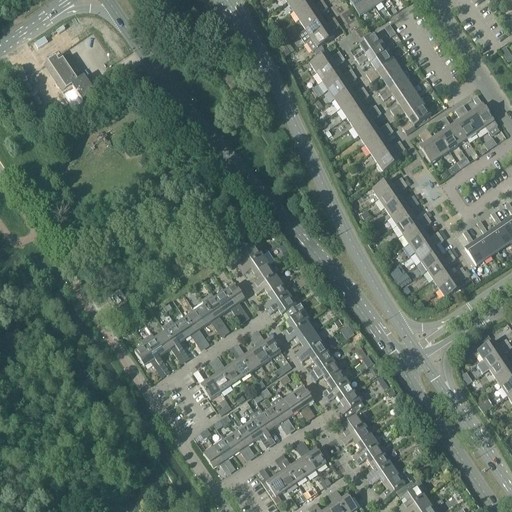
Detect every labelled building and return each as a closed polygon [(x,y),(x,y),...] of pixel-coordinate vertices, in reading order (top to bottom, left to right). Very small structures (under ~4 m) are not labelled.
[(293,0),(287,5),(293,14),(310,3),(307,0),(293,0)] [(367,14),(357,0),(351,0),(348,2),(360,19),(367,14)] [(357,0),(367,14),(374,9),(367,0),(357,0)] [(367,0),(374,9),(381,4),(377,0),(367,0)] [(310,3),(293,14),(299,23),(325,6),(322,2),(313,8),(310,3)] [(325,6),(299,23),(305,32),(322,21),(318,16),(327,10),(325,6)] [(322,21),(305,32),(311,41),(337,24),(334,19),(325,25),(322,21)] [(337,24),(311,41),(306,44),(312,54),(314,52),(316,56),(323,51),(321,48),(334,39),(330,34),(339,28),(337,24)] [(389,27),(385,30),(391,39),(395,36),(389,27)] [(286,32),(277,37),(284,46),(291,41),(286,32)] [(356,63),(382,45),(376,36),(359,47),(363,52),(354,58),(356,63)] [(382,45),(356,63),(359,67),(368,61),(371,66),(388,54),(382,45)] [(285,47),(279,50),(285,60),(291,57),(285,47)] [(504,48),(498,52),(506,64),(511,60),(504,48)] [(310,66),(316,75),(342,58),(339,54),(330,60),(326,55),(310,66)] [(368,80),(394,63),(388,54),(371,66),(375,70),(366,76),(368,80)] [(79,97),(91,89),(70,57),(59,64),(56,60),(44,67),(63,95),(73,88),(79,97)] [(322,84),(339,73),(335,68),(344,62),(342,58),(316,75),(322,84)] [(384,84),(400,72),(394,63),(368,80),(371,85),(380,79),(384,84)] [(339,73),(322,84),(328,93),(354,76),(351,72),(342,78),(339,73)] [(400,72),(384,84),(387,88),(378,95),(381,99),(406,81),(400,72)] [(334,102),(351,91),(347,86),(356,80),(354,76),(328,93),(334,102)] [(58,120),(50,106),(30,78),(17,87),(45,129),(58,120)] [(406,81),(381,99),(384,103),(393,97),(396,102),(412,90),(406,81)] [(351,91),(334,102),(340,111),(366,94),(363,90),(354,96),(351,91)] [(393,117),(419,99),(412,90),(396,102),(399,106),(390,112),(393,117)] [(346,120),(363,109),(359,104),(368,98),(366,94),(340,111),(346,120)] [(473,113),(485,130),(488,135),(497,129),(477,98),(472,101),(478,110),(473,113)] [(408,120),(425,108),(419,99),(393,117),(396,121),(405,115),(408,120)] [(352,129),(378,112),(375,108),(366,114),(363,109),(346,120),(352,129)] [(425,108),(408,120),(411,124),(402,130),(405,135),(414,129),(431,118),(425,108)] [(485,130),(473,113),(469,117),(463,108),(458,110),(476,136),(485,130)] [(476,136),(458,110),(454,113),(460,122),(455,125),(467,142),(476,136)] [(358,138),(375,127),(372,122),(381,116),(378,112),(352,129),(358,138)] [(440,122),(458,148),(467,142),(455,125),(451,129),(445,120),(440,122)] [(438,137),(449,154),(458,148),(440,122),(436,125),(442,134),(438,137)] [(364,147),(390,130),(387,126),(378,132),(375,127),(358,138),(364,147)] [(390,130),(364,147),(370,156),(387,145),(384,140),(393,134),(390,130)] [(449,154),(438,137),(433,141),(427,132),(422,135),(440,160),(449,154)] [(440,160),(422,135),(418,137),(424,146),(419,150),(430,167),(440,160)] [(387,145),(370,156),(376,165),(402,148),(399,144),(390,150),(387,145)] [(402,148),(376,165),(383,174),(399,163),(396,158),(405,152),(402,148)] [(378,202),(404,184),(401,180),(392,186),(389,181),(372,192),(378,202)] [(384,211),(401,200),(398,195),(407,189),(404,184),(378,202),(384,211)] [(349,186),(344,189),(347,195),(352,192),(349,186)] [(390,220),(416,202),(413,198),(404,204),(401,200),(384,211),(390,220)] [(416,202),(390,220),(396,229),(413,217),(410,213),(419,207),(416,202)] [(366,212),(360,216),(363,222),(370,218),(366,212)] [(413,217),(396,229),(402,238),(428,220),(425,216),(416,222),(413,217)] [(408,247),(425,236),(422,231),(431,225),(428,220),(402,238),(408,247)] [(498,221),(494,223),(498,229),(500,228),(511,244),(511,230),(507,223),(502,227),(498,221)] [(493,232),(504,249),(511,244),(500,228),(498,229),(493,232)] [(484,230),(480,232),(484,238),(486,237),(497,254),(504,249),(493,232),(488,236),(484,230)] [(415,256),(440,239),(438,234),(429,241),(425,236),(408,247),(415,256)] [(479,242),(490,259),(497,254),(486,237),(484,238),(479,242)] [(421,265),(437,254),(434,249),(443,243),(440,239),(415,256),(421,265)] [(470,239),(466,242),(470,248),(472,247),(483,263),(490,259),(479,242),(474,245),(470,239)] [(284,245),(279,248),(284,256),(289,253),(284,245)] [(240,272),(262,257),(255,247),(241,257),(245,263),(237,268),(240,272)] [(472,247),(470,248),(465,252),(476,268),(483,263),(472,247)] [(437,254),(421,265),(427,274),(452,257),(450,252),(441,258),(437,254)] [(262,257),(240,272),(243,277),(251,271),(254,277),(269,267),(262,257)] [(452,257),(427,274),(433,283),(450,272),(446,267),(455,261),(452,257)] [(390,260),(384,264),(389,272),(395,268),(390,260)] [(269,267),(254,277),(258,283),(250,288),(253,292),(276,277),(269,267)] [(396,269),(388,275),(393,283),(402,278),(396,269)] [(439,292),(465,275),(462,270),(453,276),(450,272),(433,283),(439,292)] [(465,275),(439,292),(445,301),(462,290),(458,285),(467,279),(465,275)] [(276,277),(253,292),(256,297),(264,291),(268,297),(282,287),(276,277)] [(405,277),(394,284),(399,292),(401,291),(406,288),(411,285),(405,277)] [(224,294),(239,316),(244,313),(238,305),(244,301),(235,286),(224,294)] [(267,312),(289,297),(282,287),(268,297),(272,303),(264,308),(267,312)] [(406,288),(401,291),(405,297),(410,294),(406,288)] [(119,294),(109,300),(109,301),(116,311),(126,305),(126,304),(120,294),(119,294)] [(214,300),(224,315),(230,311),(235,319),(239,316),(224,294),(214,300)] [(211,296),(201,303),(204,307),(219,329),(224,326),(218,319),(224,315),(214,300),(211,296)] [(417,302),(413,296),(408,299),(412,305),(417,302)] [(286,315),(296,307),(289,297),(267,312),(269,316),(277,311),(281,317),(286,315)] [(296,307),(286,315),(290,321),(286,324),(290,330),(282,335),(285,340),(307,325),(301,314),(304,312),(299,305),(296,307)] [(219,329),(204,307),(194,314),(204,328),(210,324),(215,332),(219,329)] [(194,314),(184,320),(184,321),(199,343),(204,340),(199,332),(204,328),(194,314)] [(174,327),(184,342),(190,338),(195,346),(199,343),(184,321),(184,320),(174,327)] [(172,323),(161,330),(164,334),(179,356),(184,353),(178,345),(184,342),(174,327),(172,323)] [(296,339),(300,344),(314,335),(307,325),(285,340),(288,344),(296,339)] [(348,330),(341,335),(346,342),(353,337),(348,330)] [(164,334),(154,341),(164,355),(170,351),(175,359),(179,356),(164,334)] [(296,355),(298,359),(321,344),(314,335),(300,344),(303,350),(296,355)] [(151,336),(142,343),(144,347),(159,370),(164,367),(159,359),(164,355),(154,341),(151,336)] [(258,345),(270,362),(281,355),(271,340),(265,344),(263,341),(258,345)] [(483,363),(509,345),(506,341),(497,347),(493,342),(477,353),(483,363)] [(309,359),(313,364),(328,354),(321,344),(298,359),(301,364),(309,359)] [(270,362),(258,345),(254,347),(256,350),(250,354),(260,369),(270,362)] [(509,345),(483,363),(489,372),(506,360),(502,356),(511,350),(509,345)] [(159,370),(144,347),(134,354),(144,369),(150,364),(155,372),(159,370)] [(361,348),(356,352),(360,357),(365,354),(361,348)] [(238,358),(250,376),(260,369),(250,354),(245,358),(243,355),(238,358)] [(309,375),(312,380),(334,365),(328,354),(313,364),(317,370),(309,375)] [(230,368),(240,383),(250,376),(238,358),(234,361),(236,364),(230,368)] [(495,381),(511,369),(511,362),(509,365),(506,360),(489,372),(495,381)] [(323,378),(326,384),(341,374),(334,365),(312,380),(315,384),(323,378)] [(288,366),(277,373),(281,379),(292,372),(288,366)] [(218,371),(230,389),(240,383),(230,368),(225,371),(223,368),(218,371)] [(501,390),(511,382),(511,369),(495,381),(501,390)] [(230,389),(218,371),(214,374),(216,377),(210,381),(220,396),(230,389)] [(325,399),(348,384),(341,374),(326,384),(330,390),(322,395),(325,399)] [(220,396),(210,381),(205,385),(203,382),(198,385),(210,402),(220,396)] [(507,399),(511,395),(511,382),(501,390),(507,399)] [(348,384),(325,399),(328,404),(336,398),(340,404),(354,394),(348,384)] [(293,397),(304,414),(309,411),(307,408),(313,404),(304,389),(293,397)] [(266,391),(262,394),(267,400),(270,398),(266,391)] [(393,391),(388,395),(391,400),(397,397),(393,391)] [(344,410),(336,415),(339,420),(341,418),(361,405),(354,394),(340,404),(344,410)] [(283,403),(293,417),(299,413),(301,416),(304,414),(293,397),(283,403)] [(281,399),(270,406),(273,410),(284,427),(289,424),(287,421),(293,417),(281,399)] [(478,405),(477,406),(483,415),(492,409),(486,400),(485,400),(478,405)] [(361,405),(341,418),(343,422),(364,408),(361,405)] [(227,406),(221,410),(217,413),(221,419),(231,412),(227,406)] [(284,427),(273,410),(263,416),(273,431),(279,427),(281,430),(284,427)] [(263,416),(253,423),(254,423),(267,445),(272,441),(267,434),(273,431),(263,416)] [(342,442),(364,427),(357,417),(343,427),(347,433),(339,438),(342,442)] [(243,430),(253,444),(259,440),(261,443),(265,441),(254,423),(253,423),(243,430)] [(364,427),(342,442),(345,447),(353,441),(357,447),(371,438),(371,437),(364,427)] [(253,444),(243,430),(233,436),(233,437),(245,454),(249,451),(247,448),(253,444)] [(223,443),(233,458),(239,453),(241,456),(245,454),(233,437),(233,436),(223,443)] [(355,462),(378,447),(371,437),(371,438),(357,447),(360,453),(353,458),(355,462)] [(233,458),(223,443),(213,450),(225,467),(230,464),(228,461),(233,458)] [(378,447),(355,462),(358,466),(366,461),(370,467),(385,457),(378,447)] [(225,467),(213,450),(203,456),(213,471),(219,467),(221,470),(225,467)] [(304,455),(316,473),(326,465),(316,451),(310,455),(308,452),(304,455)] [(296,465),(306,479),(316,473),(304,455),(300,458),(302,461),(296,465)] [(369,482),(391,467),(385,457),(370,467),(374,473),(366,478),(369,482)] [(285,461),(281,464),(284,469),(296,486),(306,479),(296,465),(290,468),(285,461)] [(445,466),(440,470),(444,475),(449,472),(445,466)] [(391,467),(369,482),(372,486),(380,481),(384,487),(398,477),(391,467)] [(296,486),(284,469),(280,471),(282,474),(276,478),(286,492),(286,493),(296,486)] [(403,474),(398,477),(384,487),(387,492),(379,498),(383,503),(403,489),(405,492),(414,486),(413,486),(411,483),(410,484),(403,474)] [(281,504),(277,498),(286,493),(286,492),(276,478),(270,482),(268,479),(264,482),(261,484),(276,507),(281,504)] [(405,511),(424,499),(420,493),(423,489),(419,483),(413,486),(414,486),(405,492),(407,495),(403,498),(407,504),(399,509),(401,511),(405,511)] [(331,496),(341,511),(356,511),(357,511),(347,497),(341,501),(336,493),(331,496)] [(341,511),(331,496),(327,499),(333,507),(327,511),(341,511)] [(426,511),(431,509),(424,499),(405,511),(426,511)]
